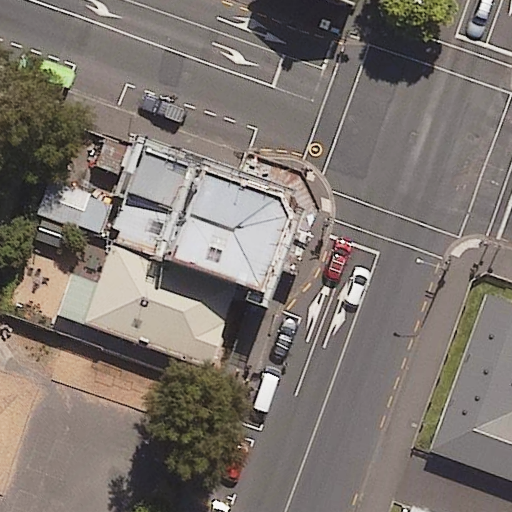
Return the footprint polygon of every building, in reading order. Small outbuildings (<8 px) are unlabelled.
[(269,192),(136,147),(104,244),(233,287),(251,293),(278,216),(269,192)] [(42,179),(30,212),(103,238),(115,204),(42,179)] [(233,287),(104,244),(77,324),(206,367),(233,287)] [(511,279),(448,442),(511,466),(511,279)] [(486,511),(440,494),(432,511),(486,511)]
